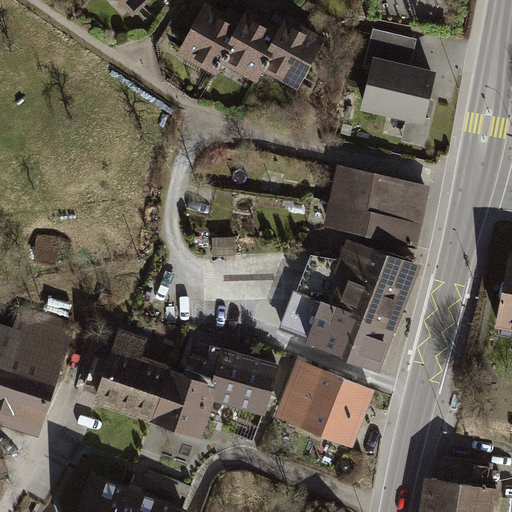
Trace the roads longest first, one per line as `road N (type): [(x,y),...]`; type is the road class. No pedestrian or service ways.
road 1 (tertiary): [(394,511),(470,188)]
road 2 (tertiary): [(470,188),(503,0)]
